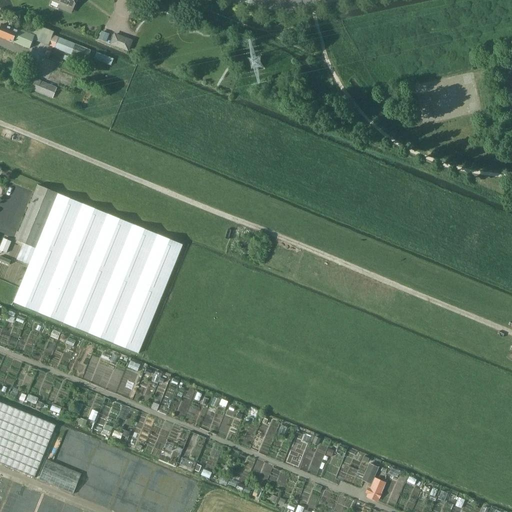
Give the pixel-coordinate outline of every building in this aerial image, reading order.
[(53,0),(73,8),(76,0),(53,0)] [(71,55),(75,44),(53,35),(54,32),(32,23),(28,34),(17,29),(16,32),(1,26),(0,29),(0,38),(27,49),(31,39),(48,46),(44,56),(48,58),(53,48),(71,55)] [(100,37),(107,40),(110,33),(102,30),(100,37)] [(114,32),(110,44),(129,50),(133,38),(114,32)] [(87,61),(91,50),(75,44),(71,55),(87,61)] [(111,66),(114,59),(97,52),(94,59),(111,66)] [(53,99),(57,88),(35,79),(31,90),(53,99)] [(29,265),(13,303),(138,354),(183,245),(57,194),(37,185),(16,239),(24,242),(17,260),(29,265)] [(245,256),(255,234),(238,227),(229,249),(245,256)] [(3,238),(0,246),(0,252),(1,253),(2,251),(7,253),(11,242),(3,238)] [(0,463),(34,478),(56,425),(0,402),(0,463)] [(39,479),(73,494),(81,474),(47,459),(39,479)] [(379,467),(370,463),(362,480),(371,484),(379,467)] [(386,483),(375,478),(370,488),(368,487),(365,493),(367,494),(366,497),(377,502),(379,499),(382,493),(381,493),(386,483)]
